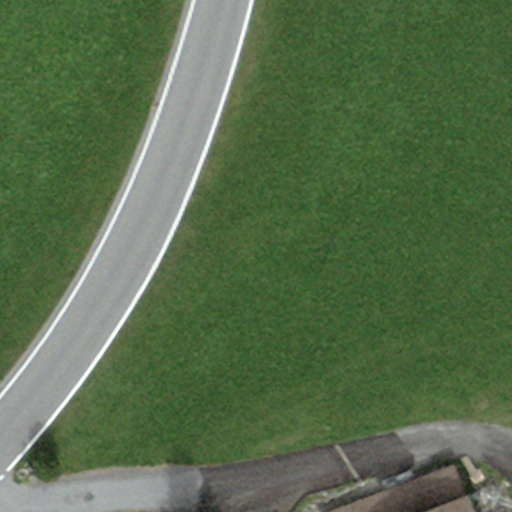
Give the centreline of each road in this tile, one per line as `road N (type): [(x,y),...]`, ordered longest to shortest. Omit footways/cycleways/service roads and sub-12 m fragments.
road 1 (track): [(0,496),(57,504),(272,476),(434,442),(482,440),(511,459)]
road 2 (tertiary): [(0,427),(104,290),(155,188),(217,0)]
